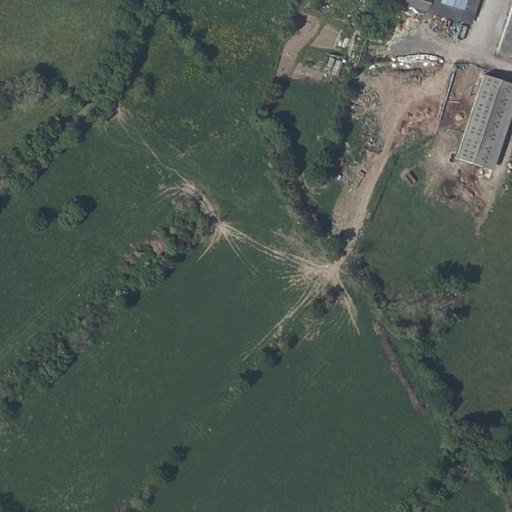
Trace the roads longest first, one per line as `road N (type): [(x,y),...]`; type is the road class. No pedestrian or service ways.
road 1 (track): [(490,0),(477,44),(428,62),(350,238)]
road 2 (track): [(0,188),(99,96),(138,0)]
